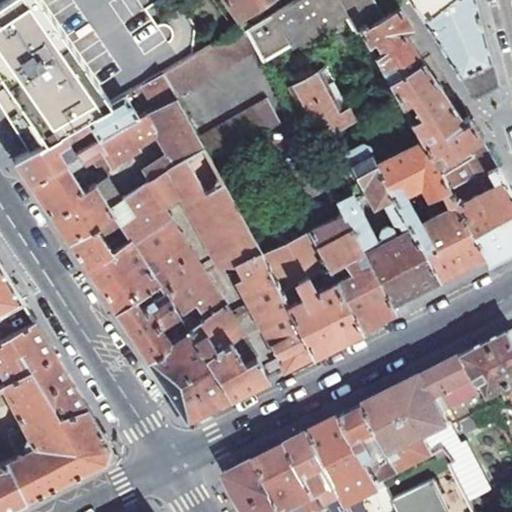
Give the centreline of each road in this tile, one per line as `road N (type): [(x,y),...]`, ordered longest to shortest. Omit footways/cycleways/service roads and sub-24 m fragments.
road 1 (secondary): [(511,293),(167,468)]
road 2 (secondary): [(167,468),(0,204)]
road 3 (residential): [(511,108),(490,114),(468,101),(400,0)]
